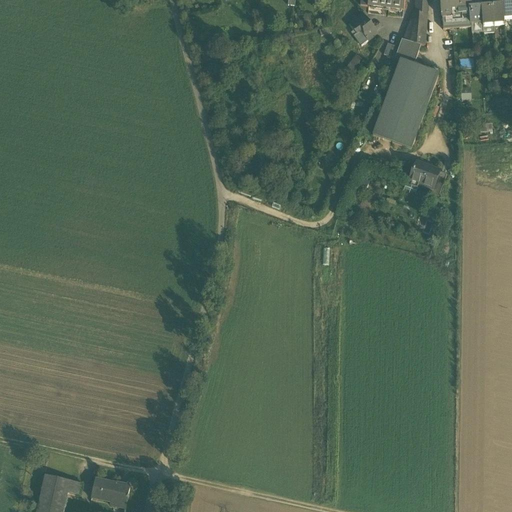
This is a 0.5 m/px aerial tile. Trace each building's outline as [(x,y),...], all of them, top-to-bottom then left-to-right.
[(405,0),(368,0),(368,7),(404,12),(405,0)] [(427,0),(415,0),(415,9),(414,12),(427,16),(427,0)] [(441,0),(442,19),(471,17),(469,0),(441,0)] [(481,0),(469,0),(471,17),(471,25),(483,24),(481,1),(482,1),(481,0)] [(497,0),(491,1),(494,27),(504,26),(504,21),(501,0),(497,0)] [(511,7),(511,0),(501,0),(504,21),(511,20),(511,7)] [(482,1),(481,1),(483,24),(483,28),(494,27),(491,1),(482,1)] [(427,16),(414,12),(403,41),(403,42),(421,47),(424,48),(426,27),(427,16)] [(363,15),(349,25),(357,35),(354,37),(361,47),(378,34),(363,15)] [(421,47),(403,42),(403,41),(402,41),(399,49),(395,60),(401,62),(414,66),(421,47)] [(399,49),(388,45),(384,56),(395,60),(399,49)] [(352,73),(362,60),(357,56),(347,69),(352,73)] [(414,66),(401,62),(373,137),(411,151),(439,76),(414,66)] [(440,172),(417,164),(410,183),(433,191),(440,173),(440,172)] [(440,173),(433,191),(431,195),(439,198),(447,176),(440,173)] [(71,482),(46,477),(38,511),(64,511),(69,494),(71,482)] [(123,487),(96,481),(92,499),(112,503),(111,506),(127,509),(128,501),(130,501),(130,498),(129,498),(131,487),(123,485),(123,487)] [(82,484),(71,482),(69,494),(79,497),(82,484)]
